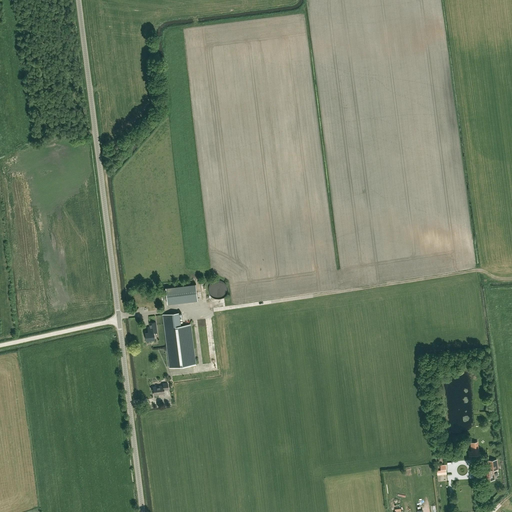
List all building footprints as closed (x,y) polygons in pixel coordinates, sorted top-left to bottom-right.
[(230,295),(227,283),(223,284),(222,279),(214,282),(215,285),(210,286),(213,300),(230,295)] [(166,288),(166,290),(161,290),(162,299),(167,299),(168,304),(198,300),(196,284),(166,288)] [(146,340),(151,340),(151,341),(155,340),(154,339),(155,339),(154,332),(157,331),(156,322),(150,322),(150,327),(151,327),(151,332),(146,333),(146,340)] [(195,360),(192,327),(186,328),(186,327),(177,328),(180,354),(183,353),(184,362),(195,360)] [(201,360),(207,359),(203,337),(197,338),(201,360)] [(228,367),(226,338),(220,339),(222,367),(228,367)] [(164,390),(168,389),(167,383),(163,384),(163,386),(153,387),(154,395),(164,393),(164,390)] [(480,455),(478,442),(470,443),(471,451),(468,451),(469,456),(480,455)] [(488,460),(489,469),(485,469),(486,480),(495,479),(494,469),(498,469),(497,459),(488,460)]
